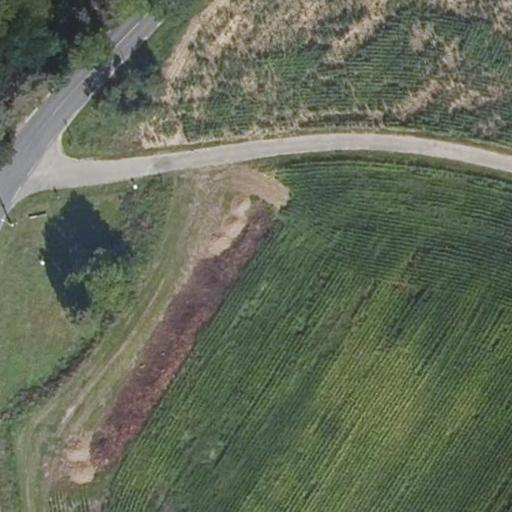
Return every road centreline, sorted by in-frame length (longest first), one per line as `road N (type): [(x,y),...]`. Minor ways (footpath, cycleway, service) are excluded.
road 1 (unclassified): [(4,183),(338,142),(441,148),(511,164)]
road 2 (secondary): [(4,183),(37,135),(160,0)]
